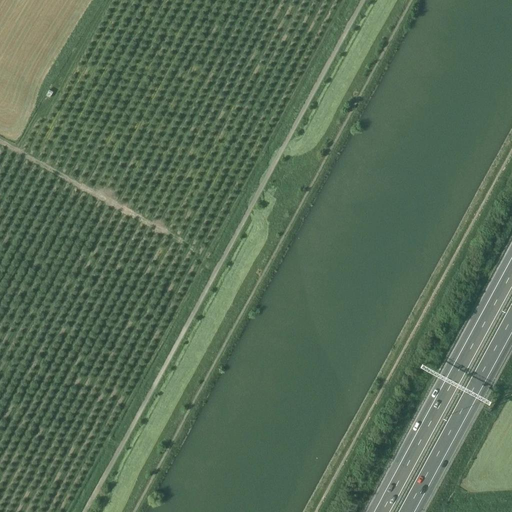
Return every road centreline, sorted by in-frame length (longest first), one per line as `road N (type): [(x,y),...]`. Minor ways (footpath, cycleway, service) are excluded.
road 1 (unclassified): [(86,511),(364,0)]
road 2 (motorway): [(511,265),(378,511)]
road 3 (motorway): [(410,511),(511,326)]
